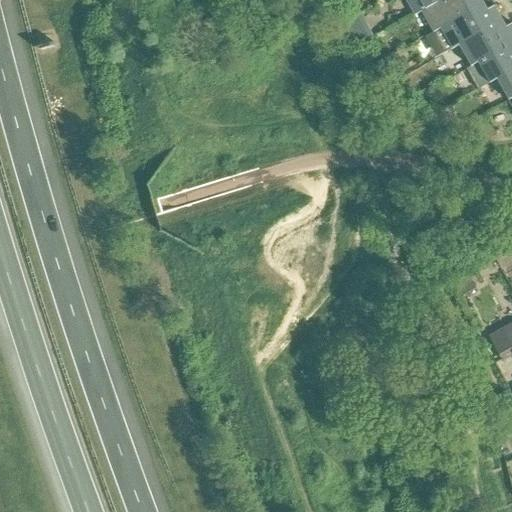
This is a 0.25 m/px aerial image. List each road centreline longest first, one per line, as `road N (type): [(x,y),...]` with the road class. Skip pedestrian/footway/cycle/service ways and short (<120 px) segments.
road 1 (motorway): [(142,511),(58,269),(0,63)]
road 2 (motorway): [(0,250),(87,511)]
